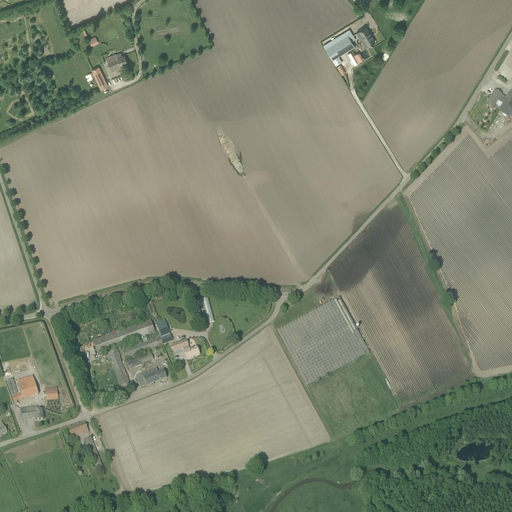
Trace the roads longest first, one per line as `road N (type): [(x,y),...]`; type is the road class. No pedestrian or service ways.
road 1 (unclassified): [(284,294),(305,285),(453,130),(511,35)]
road 2 (unclassified): [(46,313),(152,287),(284,294)]
road 3 (unclassified): [(84,416),(194,377),(268,322),(284,294)]
road 4 (track): [(0,173),(46,313)]
road 5 (track): [(0,145),(121,90)]
